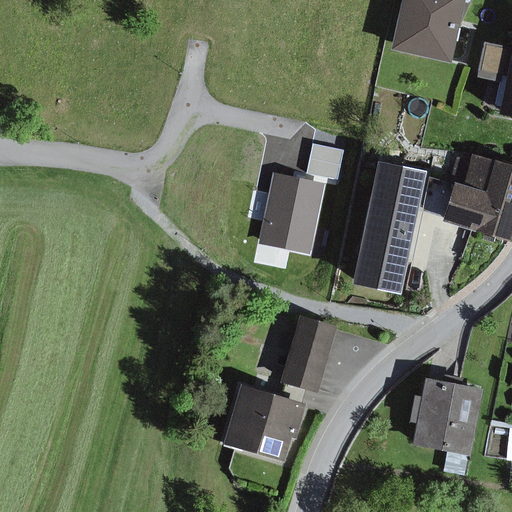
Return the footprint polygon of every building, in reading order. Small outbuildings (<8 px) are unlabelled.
[(401,0),(392,49),(456,61),(468,0),(401,0)] [(511,51),(486,48),(482,78),(509,82),(504,120),(511,121),(511,51)] [(511,224),(511,167),(469,154),(459,187),(452,185),(441,220),(507,240),(511,224)] [(374,161),(348,284),(396,294),(422,172),(374,161)] [(308,179),(259,165),(239,231),(288,246),(308,179)] [(277,392),(236,381),(217,449),(292,469),(330,328),(297,319),(277,392)] [(419,376),(418,386),(410,444),(473,452),(482,384),(419,376)]
